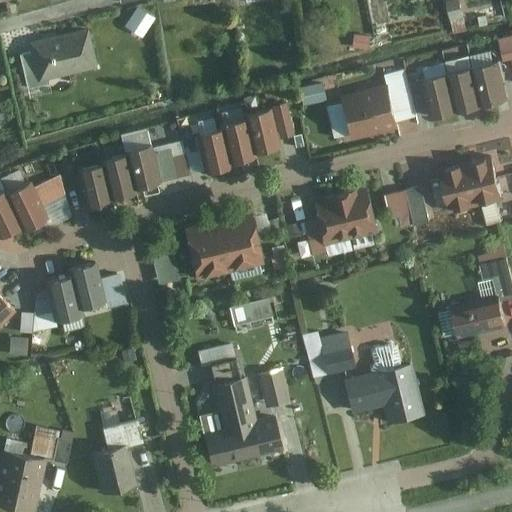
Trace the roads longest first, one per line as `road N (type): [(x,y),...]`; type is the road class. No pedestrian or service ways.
road 1 (residential): [(126,223),(511,128)]
road 2 (residential): [(197,511),(126,223)]
road 3 (residential): [(355,492),(483,456),(511,378)]
